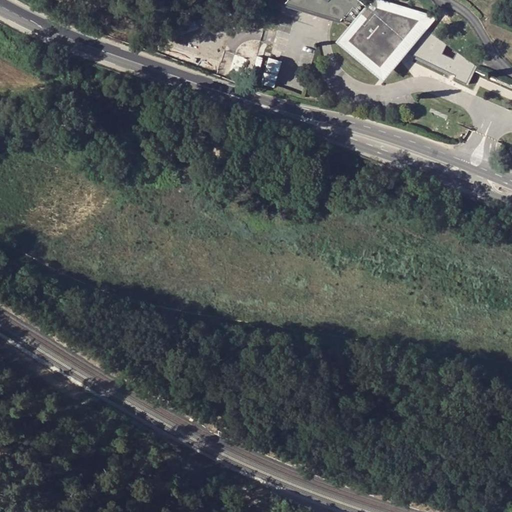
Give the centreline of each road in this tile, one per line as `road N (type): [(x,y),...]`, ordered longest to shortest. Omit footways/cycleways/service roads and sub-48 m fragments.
road 1 (track): [(511,481),(290,430),(141,366),(0,277)]
road 2 (secondary): [(91,49),(463,185)]
road 3 (secondary): [(461,165),(91,49)]
